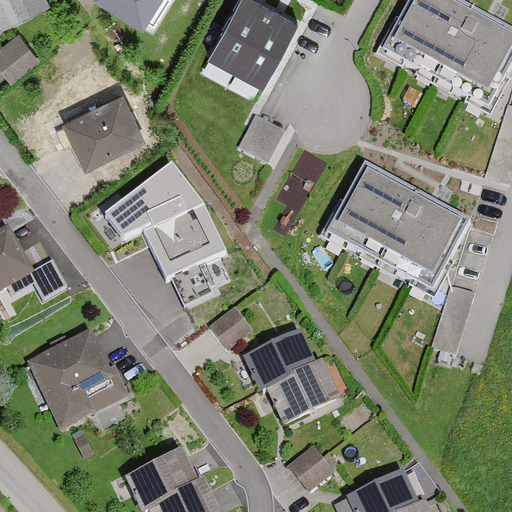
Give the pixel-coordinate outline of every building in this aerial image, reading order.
[(0,0),(0,32),(54,10),(49,0),(0,0)] [(165,0),(96,0),(94,3),(122,20),(124,17),(147,31),(165,0)] [(263,90),(301,22),(262,0),(233,0),(202,57),(263,90)] [(511,66),(511,38),(444,0),(425,0),(392,59),(486,113),(511,66)] [(39,65),(16,39),(0,52),(0,75),(12,89),(39,65)] [(149,146),(127,99),(67,126),(89,174),(149,146)] [(257,114),(240,145),(271,162),(288,131),(257,114)] [(143,234),(203,205),(172,163),(105,215),(123,243),(143,234)] [(463,223),(367,174),(331,243),(428,292),(463,223)] [(227,256),(203,205),(143,234),(167,284),(227,256)] [(0,300),(36,282),(12,236),(0,241),(0,300)] [(434,346),(457,353),(476,292),(452,285),(434,346)] [(252,333),(235,315),(209,337),(225,356),(252,333)] [(32,368),(61,434),(126,406),(96,340),(32,368)] [(319,373),(307,342),(248,366),(264,405),(272,402),(284,432),(345,408),(330,368),(319,373)] [(335,477),(313,452),(288,473),(310,498),(335,477)] [(203,492),(188,461),(128,490),(138,511),(222,511),(211,488),(203,492)] [(425,511),(412,479),(349,504),(350,506),(336,511),(335,511),(431,511),(430,510),(425,511)]
